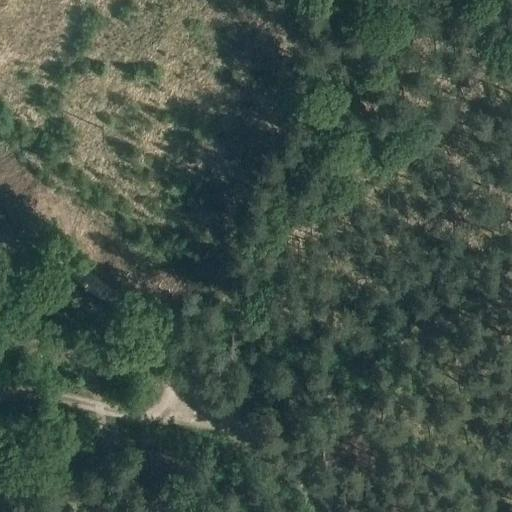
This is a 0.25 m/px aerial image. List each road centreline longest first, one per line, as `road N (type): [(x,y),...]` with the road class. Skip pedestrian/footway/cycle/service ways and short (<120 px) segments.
road 1 (track): [(219,417),(0,231)]
road 2 (track): [(219,417),(0,409)]
road 3 (track): [(341,511),(219,417)]
